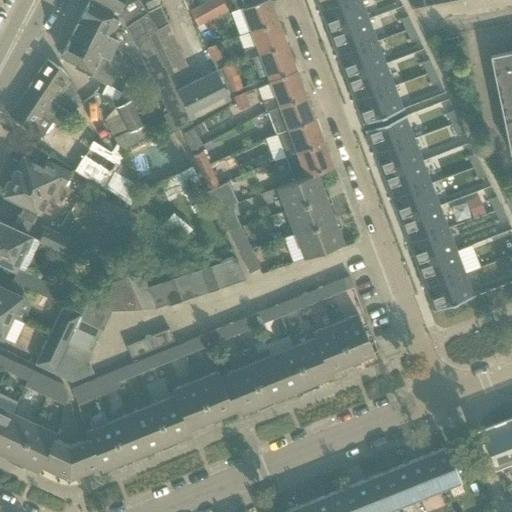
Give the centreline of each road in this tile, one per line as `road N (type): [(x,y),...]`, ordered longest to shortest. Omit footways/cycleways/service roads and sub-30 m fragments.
road 1 (residential): [(290,0),(443,398)]
road 2 (residential): [(167,511),(443,398)]
